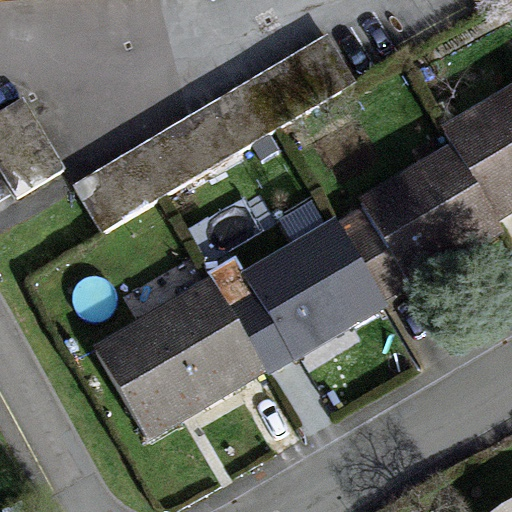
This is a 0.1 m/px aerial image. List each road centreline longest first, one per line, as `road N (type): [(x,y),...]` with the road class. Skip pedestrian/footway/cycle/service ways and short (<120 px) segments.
road 1 (residential): [(511,375),(290,511)]
road 2 (residential): [(91,511),(0,337)]
